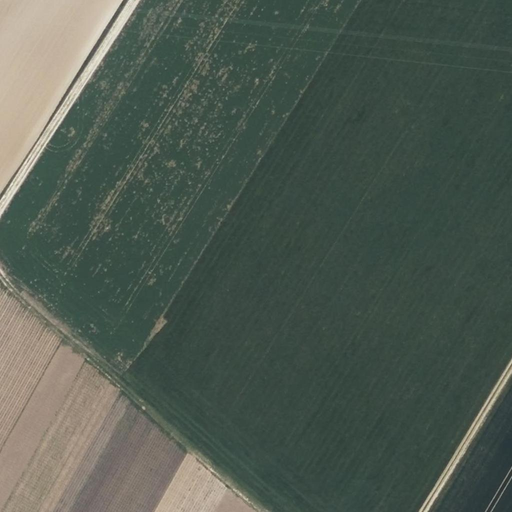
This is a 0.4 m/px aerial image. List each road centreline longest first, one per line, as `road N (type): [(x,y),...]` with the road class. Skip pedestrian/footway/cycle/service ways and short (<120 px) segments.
road 1 (track): [(268,511),(0,265)]
road 2 (track): [(129,0),(0,209)]
road 3 (track): [(511,368),(425,511)]
